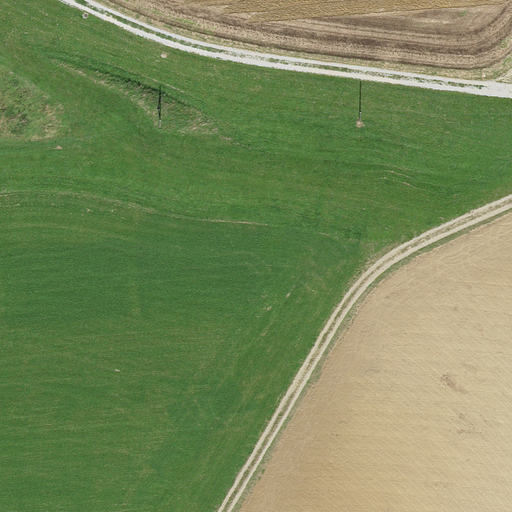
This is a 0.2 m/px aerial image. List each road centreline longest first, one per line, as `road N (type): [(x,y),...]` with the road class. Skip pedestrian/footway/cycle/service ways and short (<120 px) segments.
road 1 (track): [(511,89),(193,47),(70,0)]
road 2 (track): [(219,511),(368,274),(424,233),(511,195)]
